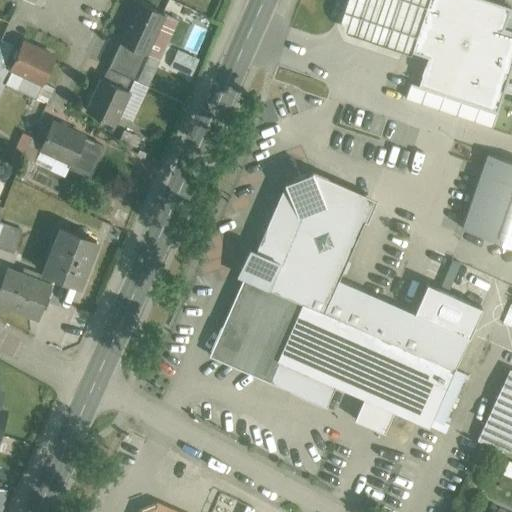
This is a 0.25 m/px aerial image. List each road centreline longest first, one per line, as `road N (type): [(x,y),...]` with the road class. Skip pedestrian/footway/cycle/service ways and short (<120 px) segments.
road 1 (secondary): [(93,387),(263,0)]
road 2 (residential): [(333,511),(109,388),(93,387)]
road 3 (secondary): [(37,511),(93,387)]
